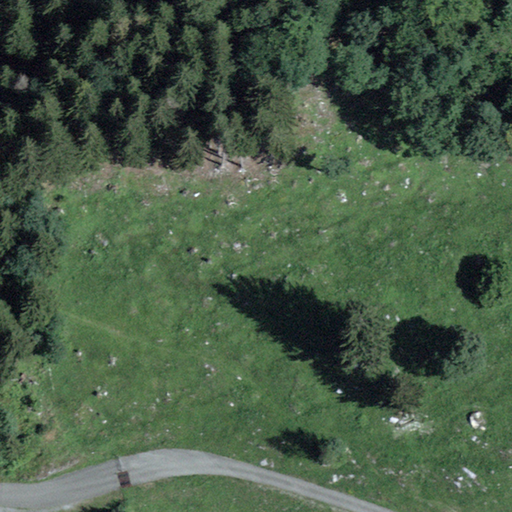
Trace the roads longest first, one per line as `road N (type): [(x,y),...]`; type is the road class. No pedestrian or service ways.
road 1 (unclassified): [(367,511),(265,476),(178,457),(54,490),(0,494)]
road 2 (track): [(0,282),(208,361)]
